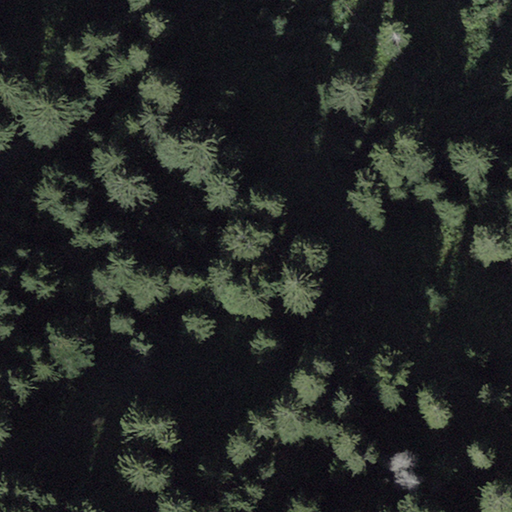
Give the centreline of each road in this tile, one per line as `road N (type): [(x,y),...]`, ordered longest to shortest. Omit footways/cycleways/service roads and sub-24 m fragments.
road 1 (track): [(0,464),(281,336)]
road 2 (track): [(205,0),(0,192)]
